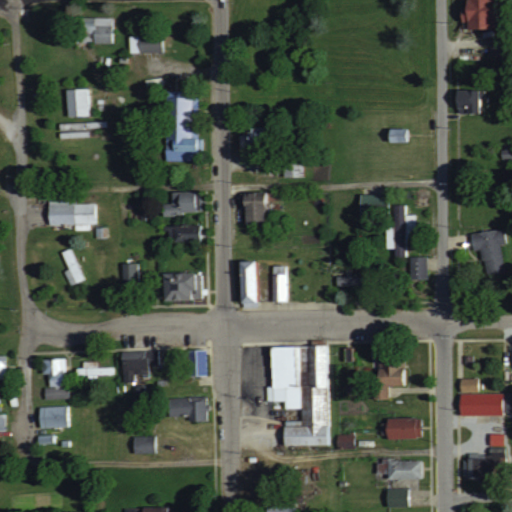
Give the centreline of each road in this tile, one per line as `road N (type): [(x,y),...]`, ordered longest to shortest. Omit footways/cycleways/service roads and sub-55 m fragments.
road 1 (residential): [(228,511),(220,0)]
road 2 (residential): [(446,511),(439,0)]
road 3 (residential): [(26,438),(22,130),(10,9)]
road 4 (residential): [(440,324),(27,335)]
road 5 (residential): [(323,504),(511,492)]
